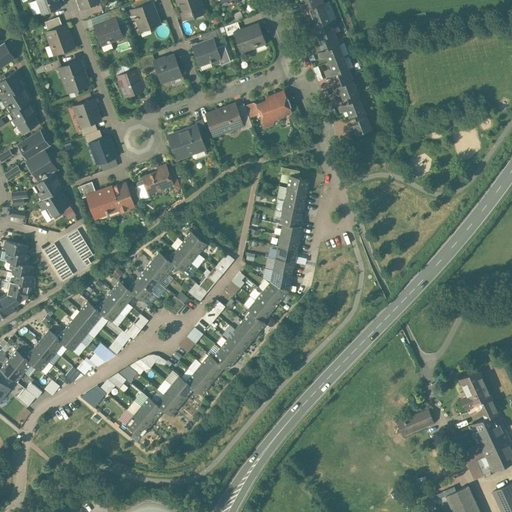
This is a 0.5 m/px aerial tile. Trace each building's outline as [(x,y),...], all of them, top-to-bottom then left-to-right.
[(36,0),(42,14),(60,7),(57,0),(36,0)] [(77,0),(81,9),(100,3),(98,0),(77,0)] [(146,0),(139,0),(131,3),(134,9),(148,4),(146,0)] [(176,0),(184,20),(204,13),(199,0),(176,0)] [(321,0),(306,0),(310,8),(323,3),(321,0)] [(134,9),(127,11),(131,20),(137,18),(140,28),(148,25),(149,28),(160,23),(155,10),(156,10),(153,2),(148,4),(134,9)] [(323,3),(310,8),(309,9),(312,17),(313,17),(317,26),(329,21),(323,3)] [(119,7),(108,11),(111,20),(115,18),(122,16),(119,7)] [(58,17),(45,22),(48,31),(62,26),(58,17)] [(111,20),(94,26),(100,43),(107,40),(108,43),(111,42),(110,41),(122,37),(115,18),(111,20)] [(329,21),(317,26),(315,26),(320,39),(323,38),(326,43),(336,39),(329,21)] [(237,22),(224,27),(227,36),(235,33),(234,32),(241,30),(237,22)] [(241,30),(234,32),(235,33),(242,52),(265,43),(257,24),(241,30)] [(48,31),(46,32),(51,47),(54,47),(56,53),(74,47),(66,25),(62,26),(48,31)] [(204,44),(196,47),(195,49),(196,51),(197,51),(198,55),(196,55),(198,62),(201,63),(210,60),(211,63),(216,65),(222,63),(213,40),(220,38),(217,29),(200,35),(204,44)] [(336,39),(326,43),(328,49),(324,50),(329,62),(343,57),(336,39)] [(0,44),(0,67),(12,60),(7,51),(8,50),(3,43),(0,44)] [(151,53),(137,58),(141,68),(154,63),(155,62),(151,53)] [(155,62),(154,63),(161,82),(181,75),(174,55),(155,62)] [(343,57),(329,62),(334,75),(337,73),(339,79),(356,73),(353,67),(348,69),(343,57)] [(59,59),(43,65),(45,73),(60,67),(61,67),(59,59)] [(61,67),(60,67),(63,76),(66,83),(70,82),(73,90),(81,87),(80,82),(85,80),(82,71),(83,70),(83,68),(83,67),(82,66),(81,66),(80,66),(79,61),(61,67)] [(135,69),(118,75),(126,96),(143,90),(135,69)] [(17,70),(0,80),(0,84),(3,89),(0,91),(0,95),(3,100),(23,87),(27,84),(17,70)] [(356,73),(339,79),(341,84),(338,86),(343,98),(346,97),(357,93),(352,80),(358,78),(356,73)] [(23,87),(3,100),(7,106),(11,112),(29,100),(31,99),(23,87)] [(284,90),(267,96),(265,100),(256,103),(254,102),(253,102),(253,103),(254,102),(255,104),(256,104),(254,104),(257,115),(260,114),(262,120),(265,121),(271,119),(274,121),(276,120),(278,120),(278,121),(280,121),(280,120),(279,119),(280,119),(283,117),(285,114),(292,112),(290,107),(292,107),(288,98),(286,97),(284,90)] [(357,93),(346,97),(348,102),(345,104),(350,116),(354,115),(354,114),(364,110),(359,98),(365,96),(362,91),(357,93)] [(93,99),(74,106),(80,125),(81,127),(94,122),(100,119),(93,99)] [(29,100),(11,112),(15,118),(11,120),(15,126),(17,125),(22,133),(39,123),(34,114),(36,113),(33,108),(29,100)] [(234,104),(207,114),(215,135),(241,125),(243,125),(236,107),(235,108),(234,104)] [(252,126),(244,104),(236,107),(243,125),(241,125),(242,129),(252,126)] [(364,110),(354,114),(354,115),(357,122),(352,124),(356,134),(371,129),(366,116),(371,114),(369,109),(364,111),(364,110)] [(208,136),(202,119),(194,122),(196,126),(197,126),(201,138),(208,136)] [(94,122),(81,127),(80,125),(79,126),(82,136),(84,135),(97,130),(94,122)] [(196,126),(168,136),(176,158),(204,148),(201,138),(197,126),(196,126)] [(38,130),(18,143),(28,159),(43,149),(48,146),(46,143),(48,142),(46,138),(44,140),(39,132),(38,130)] [(97,130),(84,135),(87,144),(90,143),(90,142),(102,138),(99,130),(97,130)] [(102,138),(90,142),(90,143),(93,151),(95,151),(100,162),(116,156),(108,136),(102,138)] [(9,149),(0,154),(0,159),(1,162),(12,155),(9,149)] [(28,159),(27,159),(31,164),(28,166),(38,182),(54,172),(56,170),(43,149),(28,159)] [(158,170),(142,177),(143,179),(148,192),(172,184),(172,183),(171,180),(166,165),(157,168),(158,170)] [(17,166),(4,174),(9,180),(21,172),(17,166)] [(38,182),(32,186),(41,201),(61,189),(64,187),(63,186),(62,187),(58,181),(59,180),(54,172),(38,182)] [(298,177),(289,175),(287,187),(306,191),(309,179),(298,177)] [(176,178),(171,180),(172,183),(172,184),(175,192),(178,191),(178,190),(180,187),(176,178)] [(143,179),(138,181),(136,183),(136,186),(133,187),(138,200),(141,199),(143,201),(146,201),(151,199),(148,192),(143,179)] [(92,181),(78,186),(82,198),(87,196),(96,193),(95,191),(92,181)] [(125,182),(111,187),(119,209),(120,213),(128,210),(127,208),(134,206),(132,202),(127,187),(125,182)] [(133,187),(132,185),(127,187),(132,202),(138,200),(133,187)] [(111,186),(95,191),(96,193),(87,196),(92,208),(95,207),(98,215),(106,212),(106,213),(119,209),(111,187),(111,186)] [(306,191),(287,187),(285,199),(303,203),(306,191)] [(41,201),(38,203),(43,210),(47,207),(52,216),(69,205),(67,201),(65,202),(63,198),(65,196),(61,189),(41,201)] [(26,190),(12,192),(13,199),(27,198),(26,190)] [(285,199),(284,199),(282,211),(301,215),(304,203),(303,203),(285,199)] [(24,212),(12,210),(11,216),(23,219),(24,212)] [(301,215),(282,211),(279,223),(283,223),(299,226),(301,215)] [(299,226),(283,223),(280,235),(299,238),(301,227),(299,226)] [(77,229),(68,235),(71,240),(80,234),(77,229)] [(206,244),(191,231),(183,241),(198,253),(206,244)] [(84,239),(80,234),(71,240),(74,245),(84,239)] [(280,235),(280,234),(277,246),(297,250),(299,239),(299,238),(280,235)] [(84,239),(74,245),(77,250),(87,244),(84,239)] [(28,245),(8,241),(5,251),(9,252),(9,251),(25,255),(25,254),(26,250),(27,250),(28,245)] [(198,253),(183,241),(176,250),(191,262),(191,263),(198,253)] [(57,248),(54,243),(44,249),(47,254),(57,248)] [(90,249),(87,244),(77,250),(80,255),(90,249)] [(297,250),(277,246),(275,258),(294,262),(297,250)] [(57,248),(47,254),(50,259),(60,253),(57,248)] [(90,249),(80,255),(83,260),(93,254),(90,249)] [(191,262),(176,250),(168,259),(174,264),(183,272),(191,262)] [(25,255),(9,251),(9,252),(7,261),(13,262),(14,262),(27,265),(27,264),(28,260),(28,261),(29,255),(25,254),(25,255)] [(168,259),(159,251),(151,261),(166,273),(174,264),(168,259)] [(189,290),(200,299),(236,259),(228,252),(209,273),(210,273),(200,284),(197,281),(189,290)] [(63,258),(60,253),(50,259),(53,264),(63,258)] [(63,258),(53,264),(57,269),(66,263),(63,258)] [(294,262),(275,258),(273,269),(292,273),(294,262)] [(151,261),(144,270),(159,282),(166,273),(151,261)] [(27,265),(14,262),(13,262),(11,272),(15,273),(13,282),(29,285),(32,286),(33,282),(34,282),(35,277),(32,276),(32,272),(33,272),(34,266),(27,264),(27,265)] [(70,269),(66,263),(57,269),(60,275),(70,269)] [(73,274),(70,269),(60,275),(63,280),(73,274)] [(292,273),(273,269),(270,281),(288,290),(292,273)] [(144,270),(136,279),(151,292),(159,283),(159,282),(144,270)] [(151,292),(136,280),(129,288),(129,289),(135,293),(134,294),(144,301),(151,292)] [(226,289),(233,295),(241,286),(233,280),(226,289)] [(13,282),(8,281),(6,288),(8,288),(7,293),(7,294),(21,297),(26,298),(29,285),(13,282)] [(129,288),(120,281),(112,290),(127,303),(134,294),(135,293),(129,289),(129,288)] [(270,281),(263,290),(278,303),(288,290),(270,281)] [(127,303),(112,290),(104,300),(119,312),(127,303)] [(278,303),(263,290),(255,299),(270,312),(278,303)] [(181,291),(177,296),(186,301),(189,296),(181,291)] [(21,297),(7,294),(7,293),(6,293),(0,296),(0,305),(5,314),(6,316),(16,310),(14,306),(20,302),(21,297)] [(176,296),(168,308),(177,314),(185,302),(176,296)] [(204,318),(213,324),(226,303),(216,298),(204,318)] [(104,300),(104,299),(97,308),(97,309),(103,314),(102,314),(112,321),(119,312),(104,300)] [(270,312),(255,299),(247,309),(250,311),(263,321),(270,312)] [(97,308),(88,301),(80,310),(95,323),(102,314),(103,314),(97,309),(97,308)] [(95,323),(80,310),(72,319),(88,332),(95,323)] [(140,311),(110,348),(102,341),(78,369),(74,365),(66,373),(77,382),(92,364),(100,371),(130,335),(134,338),(150,319),(140,311)] [(263,321),(250,311),(242,320),(257,332),(265,323),(263,321)] [(88,332),(72,319),(65,329),(80,341),(88,332)] [(242,320),(235,329),(250,341),(257,332),(242,320)] [(189,351),(204,332),(196,325),(181,344),(189,351)] [(80,341),(65,329),(58,338),(57,338),(63,343),(72,351),(80,341)] [(250,341),(235,329),(227,338),(242,351),(250,341)] [(58,338),(48,330),(41,340),(56,352),(63,343),(57,338),(58,338)] [(227,338),(220,347),(235,360),(242,351),(227,338)] [(41,340),(40,340),(33,349),(48,361),(56,352),(41,340)] [(235,360),(220,347),(212,356),(212,357),(224,366),(224,367),(227,369),(235,360)] [(48,361),(33,349),(26,358),(25,358),(31,363),(40,371),(48,361)] [(158,349),(123,369),(128,379),(164,360),(158,349)] [(26,358),(16,350),(8,360),(24,372),(31,363),(25,358),(26,358)] [(224,366),(212,357),(212,356),(209,354),(201,363),(216,375),(224,367),(224,366)] [(24,372),(8,360),(1,369),(14,379),(14,380),(16,382),(24,372)] [(216,375),(201,363),(194,372),(209,385),(216,375)] [(0,370),(0,401),(11,389),(8,387),(14,380),(14,379),(1,369),(0,370)] [(118,382),(122,385),(128,378),(118,369),(103,386),(109,392),(118,382)] [(478,370),(458,379),(466,396),(461,399),(465,408),(477,402),(490,396),(478,370)] [(194,372),(186,381),(194,388),(193,388),(201,394),(209,385),(194,372)] [(186,381),(179,375),(171,384),(171,385),(186,397),(193,388),(194,388),(186,381)] [(54,394),(61,383),(52,379),(46,389),(54,394)] [(31,381),(18,396),(30,406),(42,390),(31,381)] [(97,382),(84,397),(95,407),(108,392),(97,382)] [(186,397),(171,385),(163,394),(178,406),(186,397)] [(178,406),(163,394),(156,403),(163,409),(171,415),(178,406)] [(156,403),(148,396),(141,406),(156,418),(163,409),(156,403)] [(490,396),(477,402),(485,418),(495,413),(495,414),(498,413),(490,396)] [(156,418),(141,406),(133,415),(148,427),(156,418)] [(427,410),(404,420),(409,431),(423,425),(432,422),(427,410)] [(511,449),(495,414),(495,413),(485,418),(469,425),(478,444),(462,451),(474,476),(511,459),(511,449)] [(148,427),(133,415),(125,425),(141,437),(148,427)] [(511,511),(511,482),(493,491),(502,511),(511,511)] [(479,511),(467,485),(445,495),(452,511),(479,511)]
